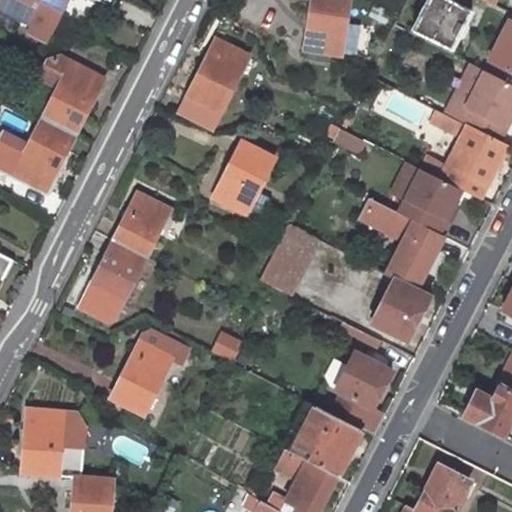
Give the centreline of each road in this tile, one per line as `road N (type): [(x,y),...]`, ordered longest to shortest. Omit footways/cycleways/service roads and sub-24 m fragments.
road 1 (residential): [(189,0),(49,271),(38,307),(0,367)]
road 2 (residential): [(511,221),(409,409)]
